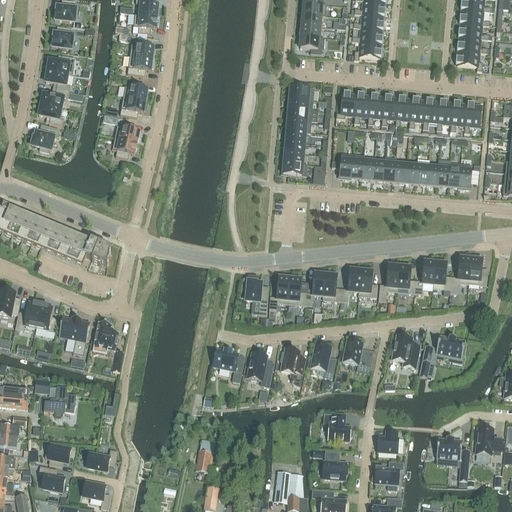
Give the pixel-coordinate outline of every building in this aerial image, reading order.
[(157,20),(157,19),(158,8),(153,7),(154,1),(140,0),(136,0),(135,6),(140,7),(139,18),(157,20)] [(484,0),(478,0),(462,0),(463,5),(461,5),(460,12),(462,12),(483,14),(491,15),(491,10),(486,9),(486,10),(483,10),(484,1),(484,0)] [(61,9),(59,9),(57,9),(56,14),(55,14),(54,22),(74,24),(76,11),(74,11),(75,4),(62,3),(61,9)] [(384,12),(384,6),(363,4),(363,13),(360,13),(360,12),(355,12),(354,17),(362,18),(383,19),(385,19),(385,12),(384,12)] [(322,7),(304,6),(303,17),(321,18),(320,19),(325,19),(326,7),(322,7)] [(483,14),(462,12),(461,19),(459,18),(459,25),(461,26),(481,28),(489,29),(490,24),(484,23),(484,24),(482,24),(483,14)] [(157,19),(157,20),(139,18),(134,17),(133,29),(138,30),(138,36),(150,37),(151,31),(156,31),(156,27),(158,27),(159,19),(157,19)] [(320,19),(321,18),(303,17),(302,28),(320,30),(320,19)] [(382,26),(383,19),(362,18),(361,27),(359,27),(359,26),(353,26),(353,31),(361,32),(361,31),(382,33),(384,33),(384,26),(382,26)] [(481,28),(461,26),(460,32),(458,32),(458,39),(459,39),(459,40),(480,42),(488,43),(489,37),(483,37),(483,38),(481,38),(481,28)] [(320,30),(302,28),(301,38),(319,40),(320,30)] [(71,38),(72,31),(57,30),(57,36),(54,36),(53,41),(52,41),(51,49),(71,52),(73,38),(71,38)] [(381,39),(382,33),(361,31),(361,32),(360,41),(358,41),(358,40),(352,39),(352,45),(360,45),(381,47),(381,46),(382,47),(383,40),(381,39)] [(152,33),(152,47),(161,48),(162,33),(152,33)] [(318,52),(319,40),(301,38),(300,51),(318,52)] [(480,42),(459,40),(459,46),(457,46),(456,53),(458,53),(458,54),(479,55),(479,56),(487,56),(487,51),(482,51),(482,52),(479,51),(480,42)] [(152,62),(154,50),(149,50),(150,43),(137,42),(136,48),(131,47),(129,59),(152,62)] [(380,53),(381,47),(360,45),(359,55),(355,54),(354,63),(359,64),(359,59),(379,61),(379,60),(381,60),(382,53),(380,53)] [(478,65),(479,56),(479,55),(458,54),(458,60),(456,60),(455,67),(457,67),(457,68),(477,70),(477,74),(482,74),(483,65),(478,65)] [(61,64),(49,62),(47,73),(67,77),(72,78),(75,61),(62,58),(61,64)] [(152,62),(129,59),(128,71),(127,77),(145,79),(146,73),(151,74),(151,69),(153,70),(154,62),(152,62)] [(67,77),(47,73),(45,84),(57,86),(56,92),(69,95),(70,88),(65,87),(67,77)] [(123,100),(145,104),(148,92),(143,91),(144,85),(131,83),(130,89),(125,88),(123,100)] [(308,103),(312,104),(313,92),(290,90),(290,95),(289,95),(288,102),(289,102),(289,101),(308,103)] [(43,96),(41,107),(61,111),(63,101),(68,102),(69,95),(56,92),(55,99),(43,96)] [(336,116),(336,121),(345,122),(345,117),(354,118),(355,118),(357,98),(350,97),(350,95),(343,95),(343,96),(342,96),(341,117),(336,116)] [(369,120),(370,99),(364,98),(364,96),(357,96),(357,98),(355,118),(354,118),(354,126),(359,127),(360,121),(359,121),(359,119),(368,120),(369,120)] [(382,121),(384,100),(378,99),(378,98),(371,97),(371,99),(370,99),(369,120),(368,120),(368,128),(373,128),(373,123),(372,123),(373,120),(382,121)] [(396,122),(398,101),(392,101),(392,99),(385,98),(385,100),(384,100),(382,121),(381,129),(387,129),(387,124),(386,124),(386,121),(396,122)] [(410,123),(412,102),(405,102),(406,100),(399,99),(398,101),(396,122),(395,130),(400,130),(401,125),(400,125),(400,122),(410,123)] [(145,104),(123,100),(121,112),(120,118),(137,121),(138,115),(143,116),(145,104)] [(307,114),(308,103),(289,101),(289,102),(288,112),(307,114)] [(424,124),(425,104),(419,103),(419,101),(412,101),(412,102),(410,123),(409,131),(414,132),(415,126),(414,126),(414,124),(423,124),(424,124)] [(437,126),(439,105),(433,104),(433,102),(426,102),(426,104),(425,104),(424,124),(423,124),(423,132),(428,133),(428,127),(427,127),(428,125),(437,126)] [(451,127),(453,106),(447,105),(447,104),(440,103),(440,105),(439,105),(437,126),(436,134),(442,134),(442,129),(441,129),(441,126),(451,127)] [(465,128),(467,107),(460,107),(461,105),(454,104),(453,106),(451,127),(450,135),(455,135),(456,130),(455,130),(455,127),(465,128)] [(465,128),(464,136),(469,136),(470,131),(469,131),(469,128),(479,129),(481,108),(474,108),(474,106),(467,105),(467,107),(465,128)] [(41,107),(39,118),(50,120),(49,126),(62,129),(63,123),(59,122),(61,111),(41,107)] [(287,123),(306,124),(311,124),(312,114),(307,114),(288,112),(287,123)] [(104,118),(103,125),(117,128),(119,121),(104,118)] [(306,124),(287,123),(287,134),(305,135),(305,136),(310,136),(311,124),(306,124)] [(119,142),(137,146),(139,134),(134,133),(136,127),(124,124),(122,130),(119,141),(119,142)] [(36,135),(35,140),(33,139),(31,148),(40,150),(39,153),(49,156),(49,152),(51,153),(54,140),(57,141),(58,134),(41,129),(39,136),(36,135)] [(304,146),(305,136),(305,135),(287,134),(286,144),(304,146)] [(109,148),(109,137),(101,137),(100,148),(109,148)] [(134,157),(137,146),(119,142),(119,141),(114,140),(112,152),(117,153),(115,159),(128,162),(129,156),(134,157)] [(285,155),(303,157),(304,146),(286,144),(285,155)] [(284,165),(284,166),(302,167),(303,157),(285,155),(284,165)] [(341,157),(339,180),(345,181),(345,182),(351,183),(351,181),(352,163),(353,163),(353,158),(341,157)] [(353,163),(352,163),(351,181),(361,182),(363,164),(353,163)] [(374,165),(363,164),(361,182),(372,183),(374,165)] [(283,172),(283,177),(306,179),(307,168),(302,167),(284,166),(284,165),(282,165),(282,172),(283,172)] [(374,165),(372,183),(383,184),(385,166),(374,165)] [(385,166),(383,184),(394,185),(395,167),(385,166)] [(395,167),(394,185),(404,186),(406,168),(395,167)] [(449,171),(447,190),(458,191),(460,168),(449,167),(449,171)] [(406,168),(404,186),(415,187),(417,169),(406,168)] [(458,191),(458,192),(464,193),(464,191),(469,192),(471,169),(460,168),(458,191)] [(417,169),(415,187),(426,188),(428,170),(417,169)] [(437,189),(438,171),(428,170),(426,188),(437,189)] [(447,190),(449,171),(438,171),(437,189),(447,190)] [(511,199),(511,186),(509,186),(504,186),(503,198),(511,199)] [(0,210),(0,234),(82,268),(86,258),(93,261),(92,264),(107,270),(111,252),(98,247),(98,248),(90,244),(89,247),(0,210)] [(468,287),(471,261),(460,260),(458,281),(451,280),(450,292),(450,296),(457,297),(458,286),(468,287)] [(482,262),(471,261),(468,287),(486,289),(487,276),(481,276),(482,262)] [(432,263),(424,262),(422,285),(416,284),(415,296),(422,297),(423,286),(433,287),(435,265),(432,265),(432,263)] [(446,266),(435,265),(433,287),(444,288),(443,292),(450,292),(451,280),(445,280),(446,266)] [(397,295),(398,291),(397,291),(399,269),(396,269),(396,267),(388,266),(386,288),(380,288),(378,304),(385,305),(386,294),(397,295)] [(411,270),(399,269),(397,291),(398,291),(408,292),(408,296),(415,296),(416,284),(409,283),(411,270)] [(359,295),(361,273),(350,272),(348,293),(342,292),(340,305),(347,305),(348,294),(359,295)] [(372,274),(361,273),(359,295),(358,299),(376,301),(377,288),(371,288),(372,274)] [(323,299),(325,277),(314,276),(312,297),(306,296),(305,308),(312,309),(313,298),(323,299)] [(337,278),(325,277),(323,299),(323,303),(340,305),(342,292),(335,291),(337,278)] [(287,307),(290,281),(278,280),(276,300),(270,300),(269,312),(276,313),(277,306),(287,307)] [(301,282),(290,281),(287,307),(305,308),(306,296),(300,295),(301,282)] [(256,284),(248,283),(248,286),(245,285),(244,294),(247,294),(246,303),(259,304),(258,317),(266,318),(269,290),(261,289),(261,286),(256,285),(256,284)] [(0,291),(0,292),(0,317),(10,320),(10,316),(17,318),(21,302),(14,300),(15,294),(0,291)] [(36,330),(41,306),(33,304),(33,305),(28,304),(26,317),(19,315),(15,332),(23,333),(24,328),(36,330)] [(55,335),(57,323),(50,321),(53,309),(48,308),(48,307),(41,306),(36,330),(47,333),(47,334),(55,335)] [(72,322),(63,320),(59,339),(67,341),(65,353),(73,355),(73,357),(83,359),(90,326),(81,324),(82,322),(72,320),(72,322)] [(112,328),(98,325),(94,349),(95,347),(107,349),(107,351),(115,353),(119,335),(111,334),(112,328)] [(400,339),(396,338),(392,362),(403,365),(402,369),(415,371),(420,349),(411,347),(412,341),(408,341),(409,339),(401,337),(400,339)] [(433,350),(425,348),(419,379),(427,381),(427,379),(432,380),(437,357),(453,360),(452,365),(462,367),(464,359),(462,359),(465,344),(456,342),(456,340),(449,339),(449,341),(439,339),(437,352),(433,351),(433,350)] [(363,346),(347,343),(342,365),(370,370),(373,355),(362,352),(363,346)] [(336,362),(329,361),(331,350),(315,347),(310,371),(326,374),(324,380),(332,382),(336,362)] [(305,364),(298,363),(300,354),(285,351),(284,356),(282,355),(280,364),(282,365),(281,374),(290,376),(290,377),(290,378),(290,379),(290,380),(291,382),(291,383),(292,384),(292,385),(293,386),(294,386),(295,387),(296,388),(297,388),(298,389),(299,389),(300,389),(305,364)] [(216,353),(214,353),(212,361),(215,361),(213,370),(234,374),(232,384),(239,385),(243,369),(236,367),(239,356),(232,355),(232,353),(224,352),(224,353),(217,352),(216,353)] [(44,354),(43,362),(49,364),(51,356),(44,354)] [(117,354),(113,375),(119,376),(123,355),(117,354)] [(267,358),(252,355),(247,380),(262,383),(261,388),(269,390),(273,370),(265,369),(267,358)] [(36,382),(34,393),(49,395),(50,383),(36,382)] [(44,414),(54,416),(54,418),(55,420),(57,421),(59,421),(61,421),(62,418),(62,416),(64,417),(64,415),(74,416),(76,398),(68,397),(67,395),(67,390),(57,389),(56,400),(52,400),(50,402),(50,404),(45,404),(44,414)] [(1,409),(27,412),(28,397),(28,396),(28,395),(27,394),(26,394),(25,393),(3,391),(3,396),(1,409)] [(329,427),(328,442),(349,444),(349,442),(351,440),(352,438),(352,435),(352,433),(350,431),(350,429),(343,429),(344,425),(345,418),(332,417),(331,428),(329,427)] [(13,429),(1,427),(0,432),(0,438),(17,440),(17,441),(19,441),(20,430),(25,431),(26,421),(14,419),(13,429)] [(481,429),(481,430),(478,430),(475,456),(491,458),(491,457),(500,458),(500,454),(502,454),(503,442),(493,441),(494,432),(490,431),(490,430),(489,428),(483,428),(481,429)] [(397,440),(398,434),(386,433),(385,439),(378,439),(377,455),(397,456),(398,440),(397,440)] [(17,440),(0,438),(0,449),(7,451),(16,452),(17,441),(17,440)] [(454,441),(446,440),(446,441),(446,442),(438,441),(439,441),(438,441),(436,461),(437,461),(449,462),(449,468),(459,469),(461,469),(459,484),(467,485),(467,484),(469,454),(470,454),(470,453),(462,452),(462,453),(461,453),(462,443),(461,443),(453,443),(453,441),(454,441)] [(48,447),(45,460),(50,461),(49,467),(61,470),(63,464),(68,465),(69,463),(69,461),(71,451),(48,447)] [(89,456),(86,469),(96,471),(107,474),(108,468),(114,469),(117,455),(111,453),(109,460),(89,456)] [(211,456),(199,454),(196,474),(207,476),(211,456)] [(324,463),(322,481),(345,483),(345,479),(347,479),(347,469),(346,469),(346,465),(338,465),(339,455),(325,454),(325,464),(324,463)] [(0,458),(0,469),(13,471),(15,460),(10,460),(0,458)] [(376,470),(375,486),(398,488),(399,472),(403,473),(403,466),(389,465),(389,471),(376,470)] [(0,469),(0,480),(7,481),(8,476),(13,477),(13,471),(0,469)] [(40,469),(39,476),(44,477),(41,490),(50,492),(50,494),(58,496),(58,494),(62,494),(64,485),(65,482),(65,481),(55,479),(57,473),(40,469)] [(278,475),(274,504),(287,506),(290,476),(278,475)] [(7,481),(0,480),(0,491),(11,493),(14,493),(13,490),(14,489),(14,487),(7,486),(7,481)] [(85,484),(82,498),(103,502),(101,511),(104,511),(107,511),(110,498),(104,497),(106,489),(95,486),(85,484)] [(204,511),(215,511),(219,492),(208,490),(204,511)] [(11,493),(0,491),(0,501),(5,502),(5,498),(14,499),(14,495),(14,493),(11,493)] [(345,511),(346,502),(333,501),(333,494),(313,492),(312,500),(322,501),(321,511),(345,511)] [(15,499),(17,511),(29,511),(26,497),(15,499)] [(287,511),(298,511),(299,499),(288,499),(287,511)] [(0,501),(0,511),(11,511),(12,508),(4,507),(5,502),(0,501)] [(401,510),(401,502),(388,501),(387,509),(373,508),(372,511),(394,511),(395,510),(401,510)]
